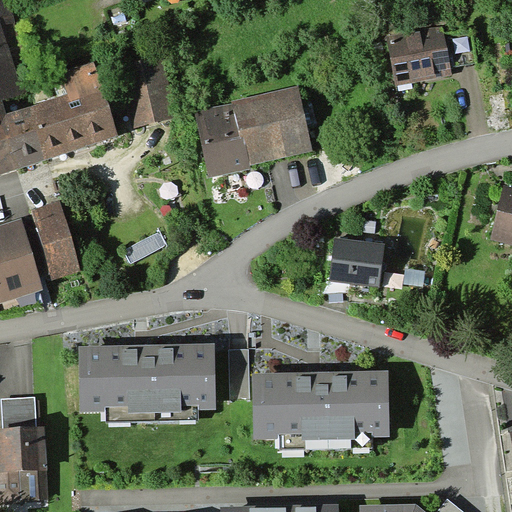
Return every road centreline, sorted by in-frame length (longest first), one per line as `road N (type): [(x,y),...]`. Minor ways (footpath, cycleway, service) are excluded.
road 1 (residential): [(201,291),(278,224),(391,176),(511,142)]
road 2 (residential): [(201,291),(316,316),(511,379)]
road 3 (residential): [(0,329),(201,291)]
